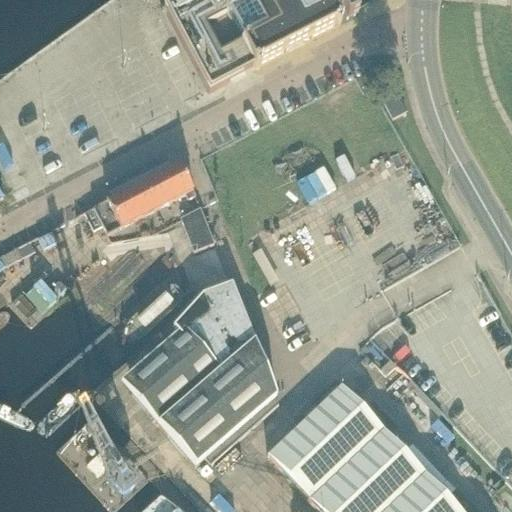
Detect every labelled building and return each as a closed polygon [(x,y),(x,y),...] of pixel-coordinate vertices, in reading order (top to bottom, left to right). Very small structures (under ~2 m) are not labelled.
[(185,0),(164,11),(205,89),(209,96),(241,79),(253,73),(254,72),(254,73),(255,73),(257,74),(258,74),(260,72),(260,71),(260,69),(286,56),(286,55),(287,55),(287,54),(288,54),(288,53),(289,52),(289,51),(289,50),(289,49),(290,49),(290,48),(289,48),(289,47),(289,46),(289,45),(287,41),(296,36),(298,40),(298,41),(299,42),(300,43),(301,43),(301,44),(302,44),(303,44),(304,45),(305,45),(306,45),(306,44),(307,44),(308,44),(311,42),(322,37),(334,30),(335,31),(336,31),(336,32),(337,32),(338,32),(339,32),(339,31),(340,31),(340,30),(341,29),(341,28),(340,27),(341,27),(347,24),(357,18),(357,12),(357,11),(356,6),(355,0),(185,0)] [(393,123),(406,116),(395,95),(382,102),(393,123)] [(0,142),(10,135),(0,120),(0,142)] [(195,199),(193,194),(179,167),(85,217),(94,234),(103,229),(108,238),(184,198),(187,203),(195,199)] [(320,195),(310,177),(293,187),(303,204),(320,195)] [(201,213),(182,222),(195,255),(215,247),(201,213)] [(6,271),(23,262),(18,252),(1,261),(6,271)] [(275,402),(277,401),(231,289),(203,299),(204,303),(203,303),(208,314),(182,326),(167,339),(171,343),(122,387),(195,468),(204,460),(209,466),(207,468),(213,464),(232,449),(279,410),(275,402)] [(322,408),(340,391),(335,387),(318,404),(322,408)] [(456,511),(340,391),(322,408),(318,412),(307,423),(267,461),(315,511),(456,511)] [(307,423),(318,412),(314,407),(303,418),(307,423)] [(225,480),(244,464),(232,449),(213,464),(225,480)]
